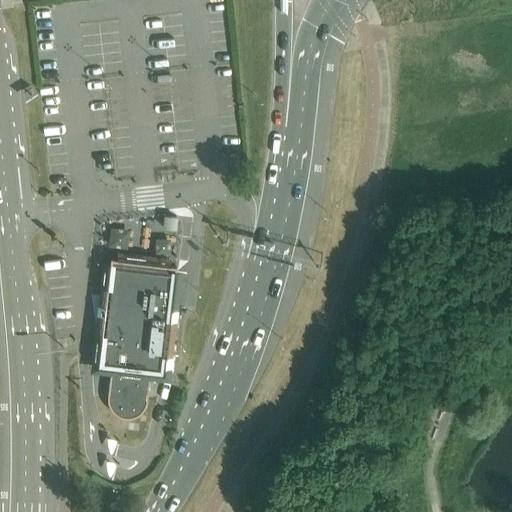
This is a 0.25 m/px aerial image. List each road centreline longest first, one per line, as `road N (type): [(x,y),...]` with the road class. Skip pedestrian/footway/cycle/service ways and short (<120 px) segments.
road 1 (secondary): [(160,511),(250,307),(271,238),(290,113)]
road 2 (secondary): [(0,121),(29,398),(23,511)]
road 3 (secondary): [(290,113),(331,0)]
